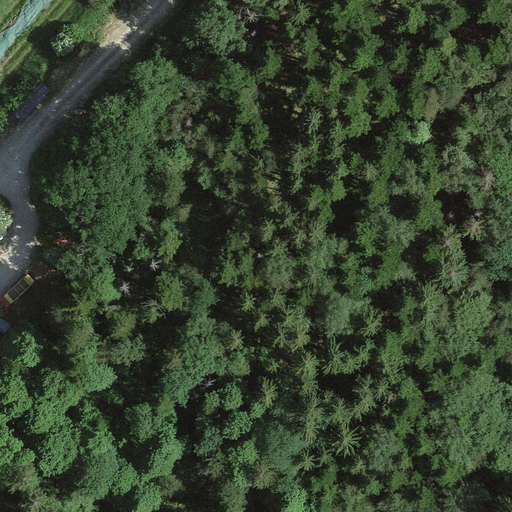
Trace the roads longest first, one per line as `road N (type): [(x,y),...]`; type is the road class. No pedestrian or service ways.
road 1 (track): [(0,305),(19,284),(16,163),(168,0)]
road 2 (track): [(491,511),(460,335),(396,228)]
road 3 (unclassified): [(0,436),(126,511)]
